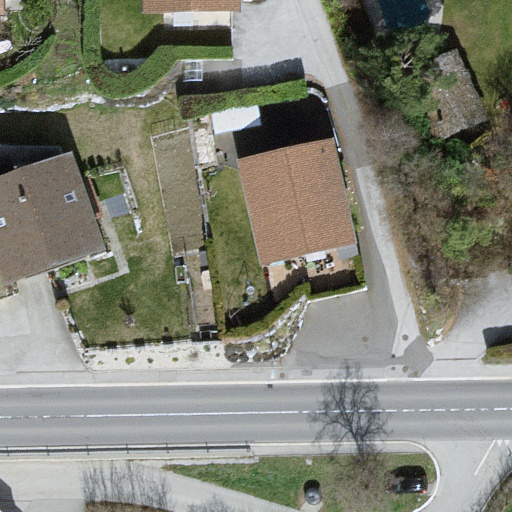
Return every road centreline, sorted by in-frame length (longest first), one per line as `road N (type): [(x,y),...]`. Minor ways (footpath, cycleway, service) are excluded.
road 1 (tertiary): [(490,409),(0,417)]
road 2 (residential): [(245,511),(128,475),(0,477)]
